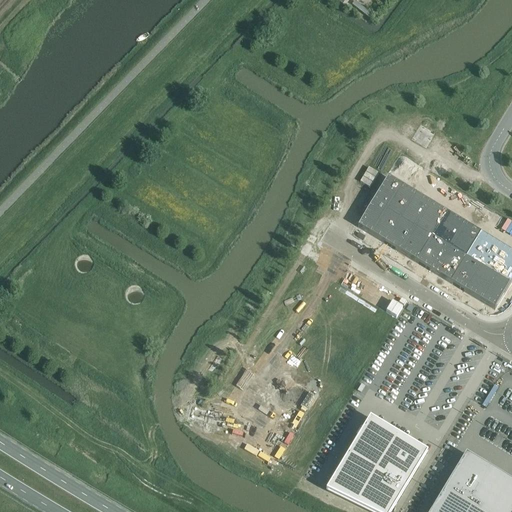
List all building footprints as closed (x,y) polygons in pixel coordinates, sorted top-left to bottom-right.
[(426,149),(435,134),(420,125),(411,140),(426,149)] [(379,175),(369,169),(360,183),(370,189),(379,175)] [(511,253),(387,178),(358,227),(495,310),(511,282),(511,253)] [(120,401),(125,394),(100,377),(98,381),(100,383),(90,397),(102,406),(105,402),(120,413),(126,405),(120,401)] [(369,511),(392,511),(428,453),(371,419),(328,491),(369,511)] [(511,511),(511,482),(466,455),(431,511),(511,511)]
